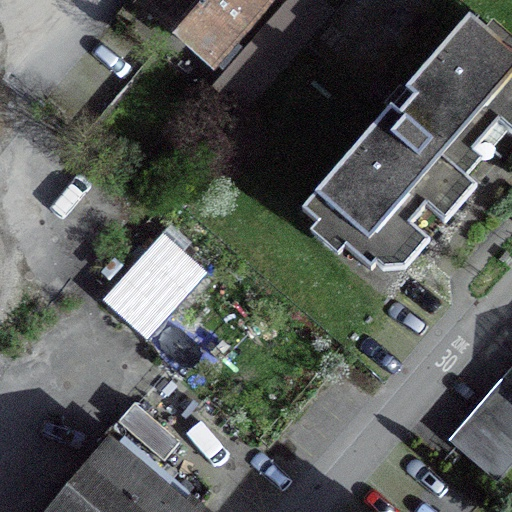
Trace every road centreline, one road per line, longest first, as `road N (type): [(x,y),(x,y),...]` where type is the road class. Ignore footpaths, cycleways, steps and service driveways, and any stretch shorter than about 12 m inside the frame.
road 1 (unknown): [(27,82),(26,143),(82,293),(88,336),(78,372),(0,474)]
road 2 (residential): [(511,285),(313,511)]
road 3 (residential): [(98,0),(10,102)]
